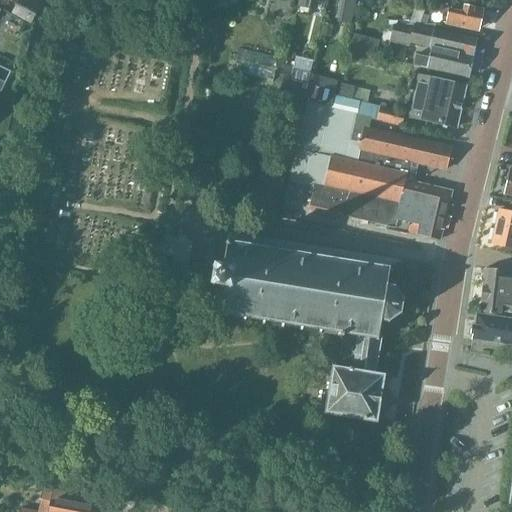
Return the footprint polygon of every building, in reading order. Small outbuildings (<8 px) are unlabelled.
[(415,7),(410,22),(420,25),(425,10),(415,7)] [(479,28),(482,12),(462,7),(448,10),(436,8),(435,13),(447,16),(445,26),(475,32),(476,28),(479,28)] [(431,50),(429,59),(415,57),(415,58),(388,53),(386,62),(467,80),(476,41),(433,32),(434,27),(393,26),(389,43),(409,48),(410,45),(431,50)] [(0,93),(11,72),(0,66),(0,58),(3,54),(0,52),(0,93)] [(408,119),(456,130),(465,89),(416,78),(408,119)] [(341,86),(335,110),(356,115),(401,127),(404,114),(379,107),(351,101),(354,88),(341,86)] [(345,161),(356,115),(335,110),(307,103),(289,180),(314,185),(308,211),(344,220),(345,217),(393,228),(392,230),(440,241),(452,192),(405,181),(410,163),(445,171),(450,148),(365,129),(357,164),(345,161)] [(260,174),(254,200),(279,205),(285,179),(260,174)] [(511,214),(499,211),(491,245),(511,249),(511,214)] [(217,314),(320,330),(335,333),(332,351),(340,352),(337,370),(333,369),(326,415),(377,423),(383,376),(374,375),(379,342),(378,340),(381,322),(388,323),(398,314),(401,301),(393,291),(386,290),(389,271),(228,246),(224,268),(214,266),(211,288),(221,289),(217,314)] [(21,263),(8,261),(2,293),(15,295),(21,263)] [(480,314),(511,317),(511,276),(505,276),(506,271),(485,269),(480,314)] [(470,325),(468,336),(472,339),(472,341),(511,346),(511,322),(482,318),(483,316),(476,315),(475,323),(470,325)] [(53,492),(49,511),(97,511),(100,502),(53,492)]
